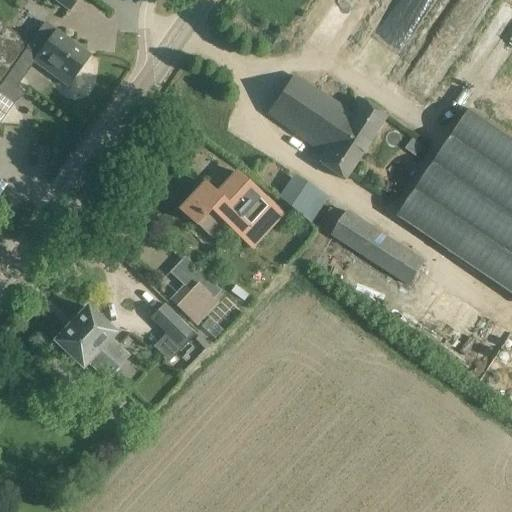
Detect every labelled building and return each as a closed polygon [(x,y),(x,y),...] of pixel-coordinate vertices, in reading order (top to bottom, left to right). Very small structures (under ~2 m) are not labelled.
[(53,0),(69,11),(77,0),(53,0)] [(0,119),(11,103),(22,95),(16,88),(27,73),(0,53),(0,32),(4,26),(0,23),(0,119)] [(4,26),(0,32),(0,53),(27,73),(34,63),(37,59),(45,65),(42,69),(67,88),(70,83),(89,57),(56,32),(44,24),(29,43),(4,26)] [(317,162),(344,180),(386,119),(361,103),(352,116),(294,78),(267,117),(323,154),(317,162)] [(511,138),(472,111),(398,220),(511,297),(511,138)] [(412,137),(405,149),(416,157),(424,145),(412,137)] [(225,225),(250,249),(281,216),(236,174),(216,196),(204,185),(180,211),(211,240),(225,225)] [(273,202),(310,224),(326,198),(288,176),(273,202)] [(426,260),(348,210),(332,236),(410,286),(426,260)] [(168,300),(190,322),(212,299),(190,277),(168,300)] [(439,287),(414,323),(467,360),(492,324),(439,287)] [(164,305),(149,319),(181,350),(195,335),(164,305)] [(81,369),(86,364),(105,382),(128,357),(109,340),(114,335),(87,309),(54,343),(81,369)]
